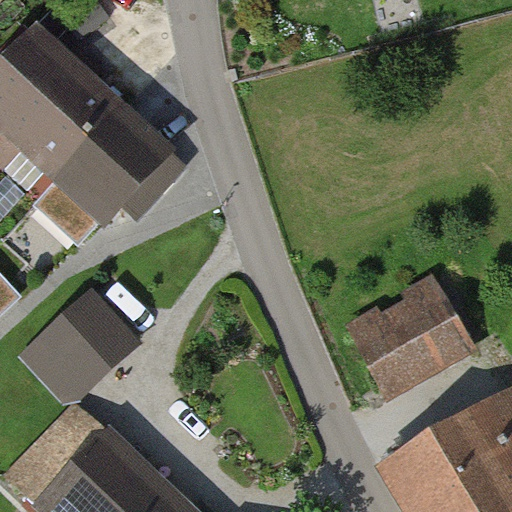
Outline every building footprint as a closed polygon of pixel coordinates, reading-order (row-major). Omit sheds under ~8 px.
[(181,163),(36,35),(0,75),(0,147),(110,244),(181,163)] [(0,324),(23,304),(0,279),(0,324)] [(351,334),(388,397),(469,350),(432,287),(351,334)] [(141,352),(91,298),(33,352),(83,406),(141,352)] [(511,511),(511,405),(509,401),(388,471),(411,511),(511,511)] [(184,511),(81,414),(16,486),(42,511),(184,511)]
